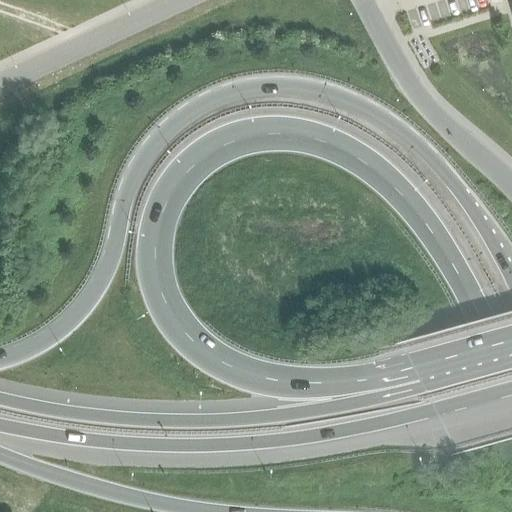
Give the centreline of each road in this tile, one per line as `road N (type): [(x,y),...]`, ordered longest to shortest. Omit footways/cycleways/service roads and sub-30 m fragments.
road 1 (trunk): [(425,380),(311,384),(255,376),(203,351),(166,307),(154,243),(168,196),(206,155),(271,133),(325,144),(391,185),(440,248),(511,383)]
road 2 (trunk): [(511,283),(462,195),(382,117),(313,90),(248,89),(187,112),(154,141),(130,179),(89,296),(56,330),(0,359)]
road 3 (primary): [(0,424),(113,442),(271,440)]
road 4 (trunk): [(425,380),(315,409),(177,422)]
road 5 (unclassified): [(511,192),(407,90),(359,0)]
road 6 (trunk): [(271,440),(511,387)]
road 7 (trunk): [(0,455),(117,494),(215,511)]
road 8 (residential): [(0,85),(187,0)]
road 9 (primary): [(177,422),(0,399)]
